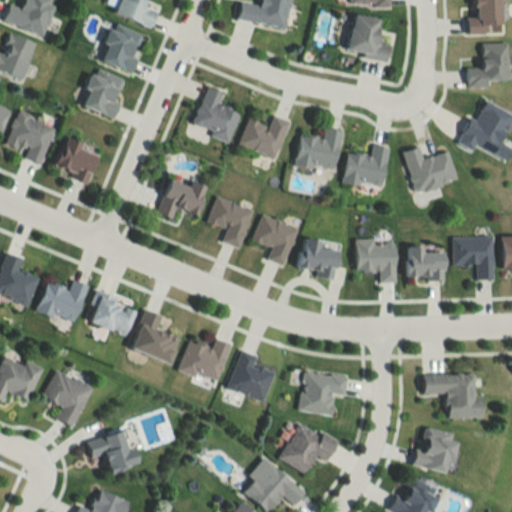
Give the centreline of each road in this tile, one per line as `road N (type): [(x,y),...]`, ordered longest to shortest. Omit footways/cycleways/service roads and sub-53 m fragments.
road 1 (residential): [(0,201),(183,279),(315,322),(375,334),(511,328)]
road 2 (residential): [(98,243),(203,0)]
road 3 (residential): [(195,32),(302,79),(374,99),(419,94)]
road 4 (residential): [(375,334),(382,419),(355,488),(333,511)]
